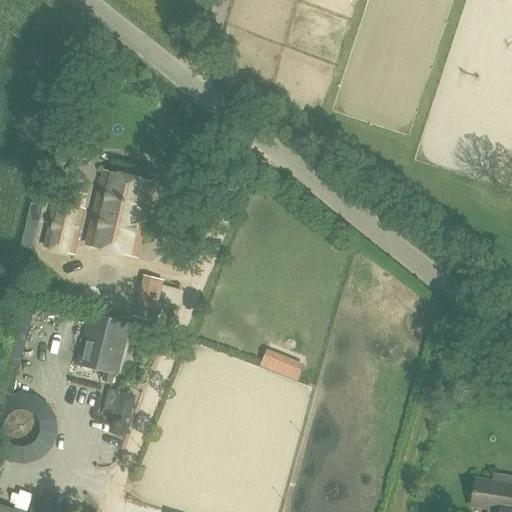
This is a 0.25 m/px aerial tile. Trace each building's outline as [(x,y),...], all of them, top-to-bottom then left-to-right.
[(102,173),(85,243),(137,256),(154,185),(102,173)] [(75,255),(87,206),(55,199),(44,248),(75,255)] [(161,283),(143,278),(132,320),(151,325),(161,283)] [(113,384),(115,375),(117,376),(131,325),(91,315),(78,366),(105,373),(102,381),(113,384)] [(110,389),(103,412),(114,415),(130,419),(137,397),(121,392),(110,389)] [(502,511),(501,511),(511,511),(511,478),(502,477),(501,484),(476,480),(472,507),(502,511)]
